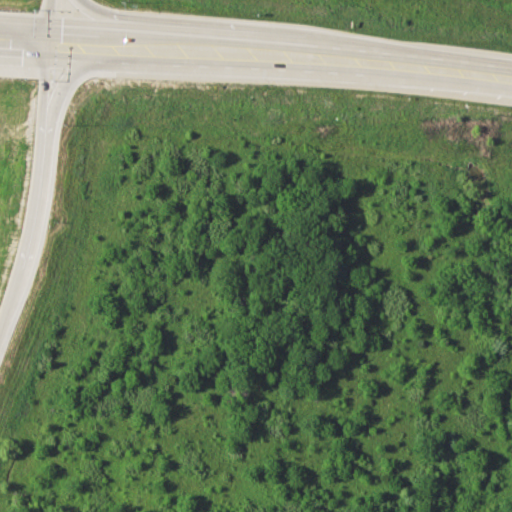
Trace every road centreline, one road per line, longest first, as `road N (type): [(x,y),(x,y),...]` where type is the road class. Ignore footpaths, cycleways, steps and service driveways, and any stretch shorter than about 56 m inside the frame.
road 1 (tertiary): [(49,45),(511,78)]
road 2 (motorway): [(14,294),(35,217),(45,119)]
